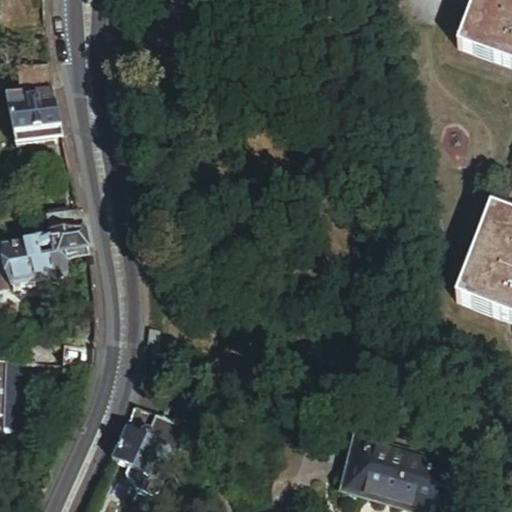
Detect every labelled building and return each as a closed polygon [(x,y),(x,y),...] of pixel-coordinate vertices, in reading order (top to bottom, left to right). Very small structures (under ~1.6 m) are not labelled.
[(511,0),(480,0),(460,55),(511,73),(511,0)] [(19,101),(51,97),(47,70),(15,74),(19,101)] [(21,149),(61,141),(51,97),(19,101),(8,103),(21,149)] [(511,186),(500,219),(511,223),(511,186)] [(51,236),(83,234),(78,215),(47,221),(51,236)] [(493,216),(459,308),(511,327),(511,223),(500,219),(493,216)] [(22,289),(73,277),(69,255),(86,252),(83,234),(51,236),(45,245),(38,247),(14,252),(14,253),(0,256),(0,278),(18,275),(22,289)] [(38,247),(45,245),(44,237),(35,238),(38,247)] [(0,250),(16,247),(15,240),(0,240),(0,250)] [(26,368),(36,368),(37,342),(21,341),(20,367),(26,368)] [(60,369),(90,369),(91,358),(92,352),(61,351),(60,369)] [(6,434),(24,434),(26,368),(20,367),(0,366),(0,419),(7,420),(6,434)] [(170,457),(160,453),(162,446),(154,443),(161,421),(134,413),(131,423),(114,466),(127,472),(123,481),(125,487),(129,489),(134,487),(138,476),(158,484),(170,457)] [(338,511),(371,511),(382,465),(346,457),(344,465),(313,457),(315,448),(277,440),(266,489),(340,506),(338,511)]
